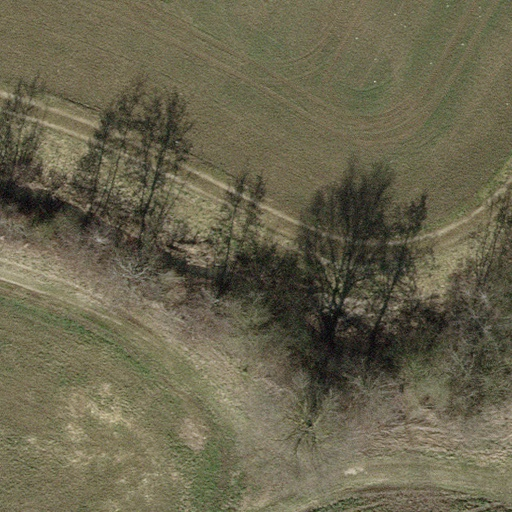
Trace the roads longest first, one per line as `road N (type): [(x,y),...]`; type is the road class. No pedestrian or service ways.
road 1 (track): [(0,119),(133,156),(331,249),(430,254),(511,206)]
road 2 (track): [(232,400),(142,323),(0,272)]
road 3 (track): [(511,480),(462,471),(349,473),(266,511)]
